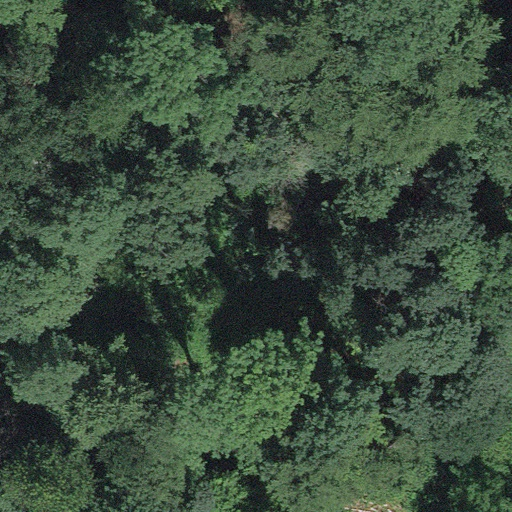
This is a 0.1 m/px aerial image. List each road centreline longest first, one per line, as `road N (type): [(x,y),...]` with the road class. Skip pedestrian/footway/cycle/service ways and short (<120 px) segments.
road 1 (track): [(260,0),(253,60),(221,125),(169,162),(140,45),(92,4),(74,0)]
road 2 (track): [(42,0),(39,123),(7,291),(0,383)]
road 3 (track): [(169,162),(278,511)]
road 4 (track): [(511,277),(452,435),(405,511)]
